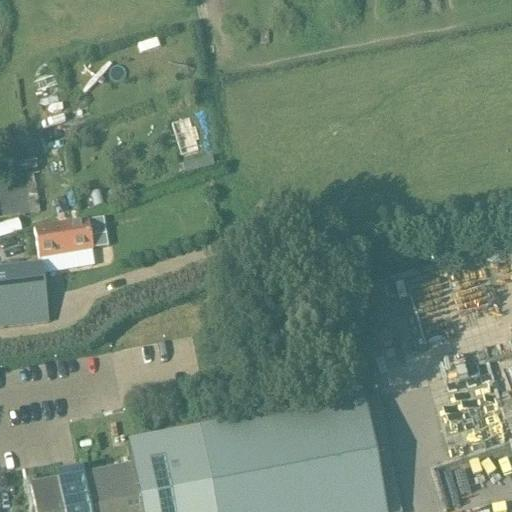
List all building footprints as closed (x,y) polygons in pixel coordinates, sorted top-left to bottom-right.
[(0,222),(39,215),(32,174),(0,179),(0,222)] [(33,231),(38,254),(39,263),(92,253),(87,222),(80,223),(33,231)] [(289,231),(270,236),(275,256),(294,251),(289,231)] [(0,329),(49,325),(46,303),(42,267),(0,272),(0,329)] [(386,511),(365,402),(223,429),(128,448),(132,472),(82,482),(81,478),(55,483),(56,489),(29,494),(32,511),(386,511)]
